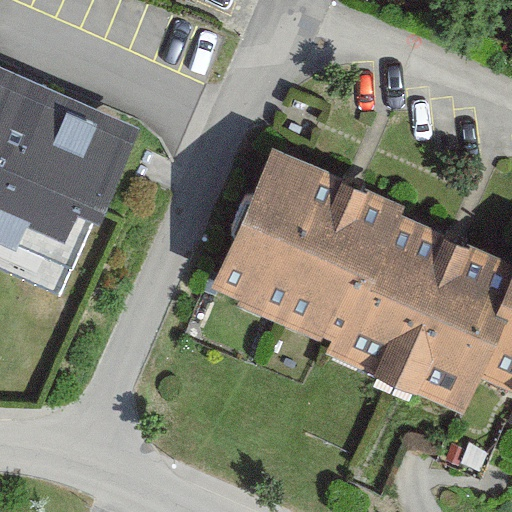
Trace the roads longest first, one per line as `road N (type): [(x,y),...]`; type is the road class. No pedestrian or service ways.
road 1 (residential): [(71,460),(279,11),(511,115)]
road 2 (residential): [(198,511),(71,460)]
